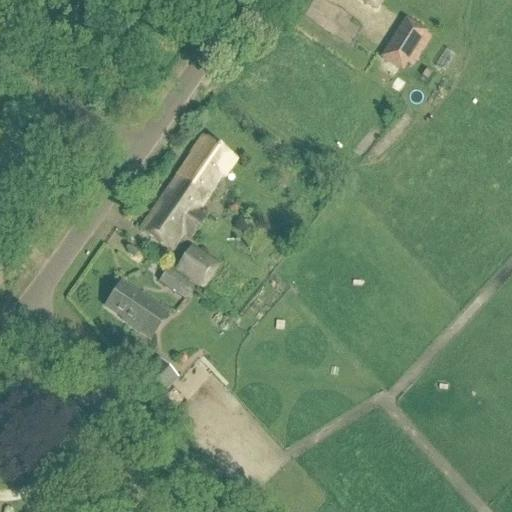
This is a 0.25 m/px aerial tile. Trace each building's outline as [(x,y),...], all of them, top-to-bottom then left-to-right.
[(351,0),(374,15),(383,0),(351,0)] [(330,62),(342,46),(296,13),(284,29),(330,62)] [(423,34),(404,22),(398,33),(417,44),(423,34)] [(353,65),(370,81),(396,53),(379,37),(353,65)] [(401,75),(392,87),(399,92),(408,81),(401,75)] [(171,255),(182,239),(183,237),(190,241),(195,233),(206,219),(199,214),(234,163),(201,140),(188,159),(192,161),(141,235),(171,255)] [(191,247),(175,273),(204,291),(220,265),(191,247)] [(158,284),(183,301),(192,288),(167,270),(158,284)] [(104,312),(140,338),(149,345),(167,319),(158,312),(122,287),(104,312)] [(253,313),(247,319),(261,334),(267,328),(253,313)] [(159,361),(139,382),(158,399),(167,389),(158,381),(168,370),(159,361)]
